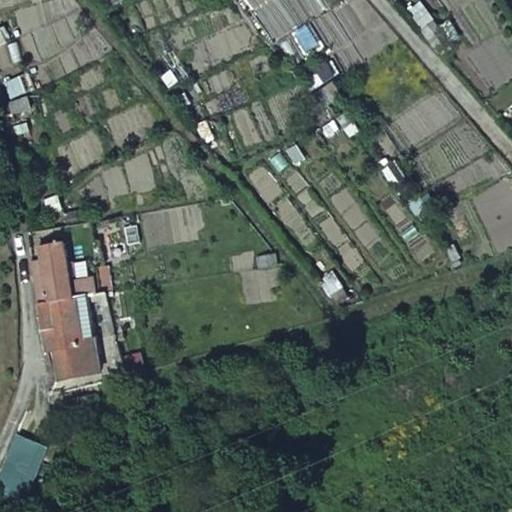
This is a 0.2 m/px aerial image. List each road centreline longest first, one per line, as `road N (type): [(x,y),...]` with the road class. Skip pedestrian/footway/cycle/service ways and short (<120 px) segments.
road 1 (track): [(10,401),(47,403),(511,263)]
road 2 (track): [(83,0),(332,313)]
road 3 (residential): [(380,0),(511,153)]
